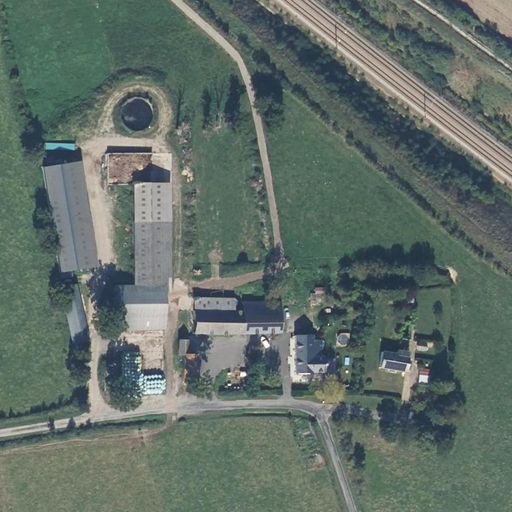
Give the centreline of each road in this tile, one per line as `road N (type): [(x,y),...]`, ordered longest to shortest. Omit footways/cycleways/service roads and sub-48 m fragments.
road 1 (track): [(170,411),(175,294),(262,273),(280,261),(241,63),(174,0)]
road 2 (unclassified): [(354,511),(320,404),(197,407),(0,434)]
road 3 (track): [(207,0),(511,272)]
road 4 (track): [(511,75),(407,0)]
